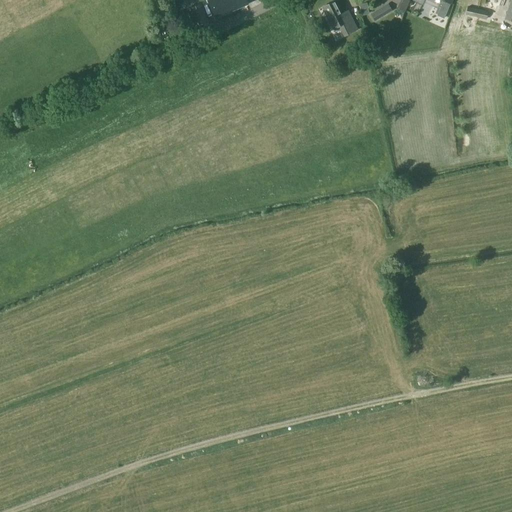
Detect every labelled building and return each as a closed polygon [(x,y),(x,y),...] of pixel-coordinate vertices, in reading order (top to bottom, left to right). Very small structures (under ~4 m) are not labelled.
[(248,4),(246,0),(208,0),(216,17),(248,4)] [(335,0),(322,7),(333,29),(334,30),(338,31),(340,30),(344,36),(358,29),(352,18),(348,10),(343,12),(336,0),(335,0)] [(444,0),(442,0),(436,15),(444,18),(450,3),(444,0)] [(367,2),(360,4),(362,15),(370,13),(367,2)] [(209,23),(201,3),(190,7),(199,28),(209,23)] [(388,3),(370,14),(375,21),(392,10),(388,3)] [(488,11),(468,6),(466,15),(486,20),(488,11)] [(363,39),(354,41),(357,57),(366,56),(363,39)]
